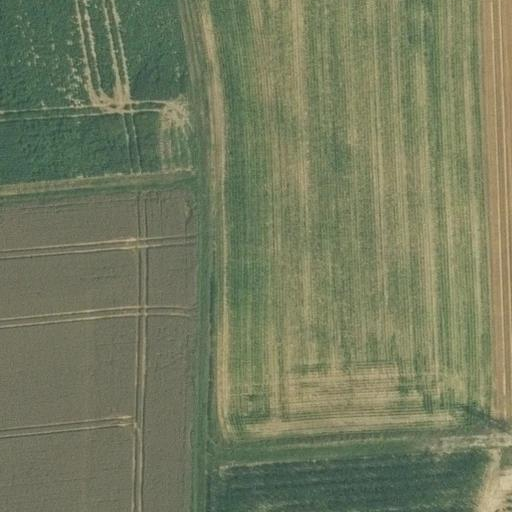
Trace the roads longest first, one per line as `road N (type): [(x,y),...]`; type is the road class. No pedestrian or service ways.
road 1 (track): [(214,460),(222,175),(0,195)]
road 2 (track): [(212,511),(214,460),(511,439)]
road 3 (track): [(197,0),(220,118),(222,175)]
